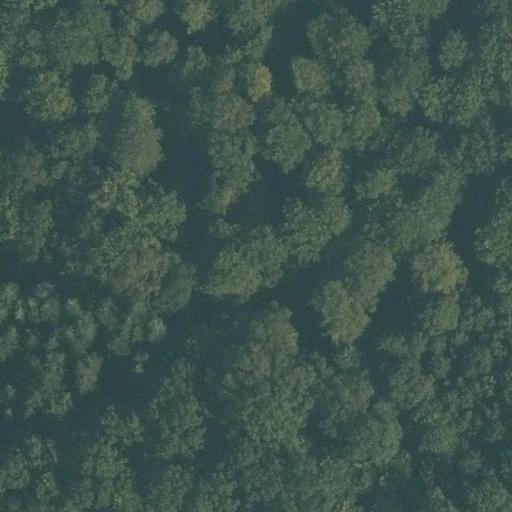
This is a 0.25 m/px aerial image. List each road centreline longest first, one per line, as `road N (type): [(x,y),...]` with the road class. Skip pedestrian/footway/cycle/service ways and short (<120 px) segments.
road 1 (track): [(469,511),(281,395),(0,239)]
road 2 (track): [(281,395),(334,355),(511,268)]
road 3 (track): [(165,0),(0,73)]
